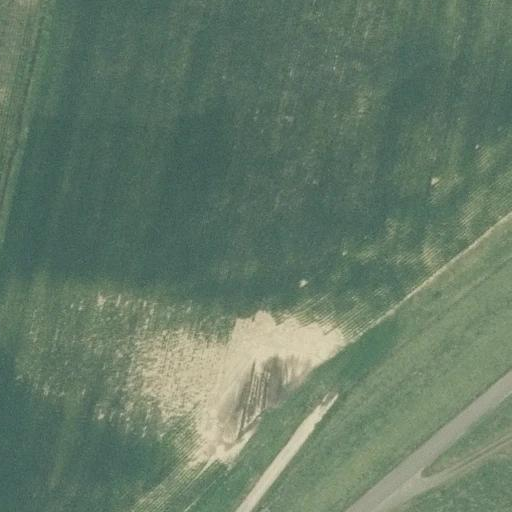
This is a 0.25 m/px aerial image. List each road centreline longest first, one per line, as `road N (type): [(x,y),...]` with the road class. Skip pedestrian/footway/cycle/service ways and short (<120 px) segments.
road 1 (unclassified): [(358,511),(511,381)]
road 2 (track): [(366,505),(418,489),(511,437)]
road 3 (track): [(240,511),(333,391)]
